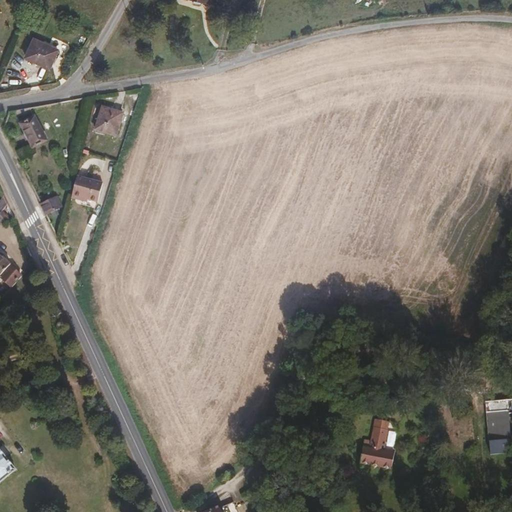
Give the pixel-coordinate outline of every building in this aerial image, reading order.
[(47,69),(55,51),(31,39),(23,57),(47,69)] [(114,135),(120,112),(99,106),(93,129),(114,135)] [(44,141),(32,116),(17,123),(30,148),(44,141)] [(28,148),(18,151),(20,158),(30,156),(28,148)] [(93,200),(98,179),(73,172),(67,196),(77,198),(79,192),(85,194),(84,198),(93,200)] [(60,208),(55,197),(39,205),(44,216),(60,208)] [(0,282),(9,291),(23,276),(0,254),(0,282)] [(510,452),(505,405),(485,407),(490,454),(510,452)] [(381,453),(382,439),(383,427),(371,425),(369,439),(361,438),(359,461),(380,464),(381,453)] [(0,479),(14,469),(0,451),(0,479)] [(234,511),(230,500),(203,511),(234,511)]
